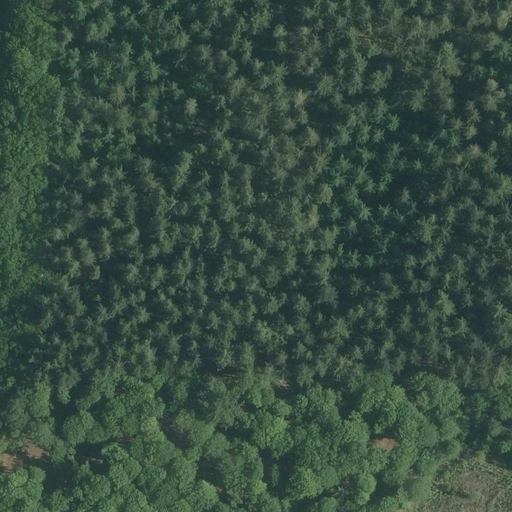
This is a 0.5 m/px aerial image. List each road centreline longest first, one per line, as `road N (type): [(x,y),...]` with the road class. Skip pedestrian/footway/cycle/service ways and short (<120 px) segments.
road 1 (track): [(511,385),(162,382),(12,400)]
road 2 (track): [(45,0),(43,270),(26,381),(12,400)]
